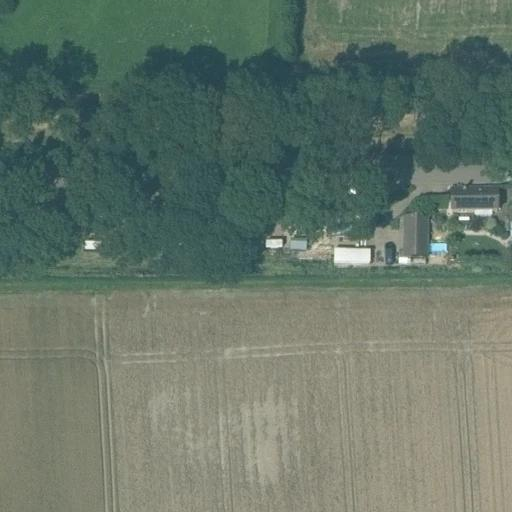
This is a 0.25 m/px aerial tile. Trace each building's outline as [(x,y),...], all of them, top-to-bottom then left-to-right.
[(495,213),(495,191),(452,192),(452,213),(495,213)] [(289,215),(289,231),(316,232),(317,216),(289,215)] [(331,215),(331,240),(351,240),(352,215),(331,215)] [(428,219),(404,219),(404,259),(428,259),(428,219)] [(288,253),(305,254),(305,240),(288,240),(288,253)] [(329,252),(314,252),(314,261),(329,261),(329,252)] [(335,267),(362,267),(362,255),(335,254),(335,267)]
